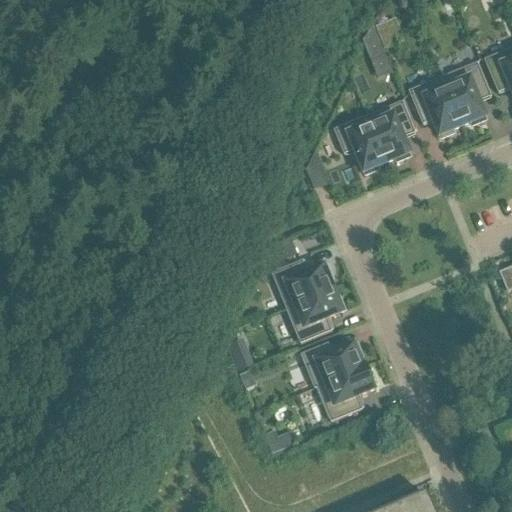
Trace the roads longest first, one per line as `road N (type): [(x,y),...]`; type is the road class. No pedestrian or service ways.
road 1 (track): [(309,0),(67,511)]
road 2 (residential): [(468,511),(349,234),(357,214),(511,150)]
